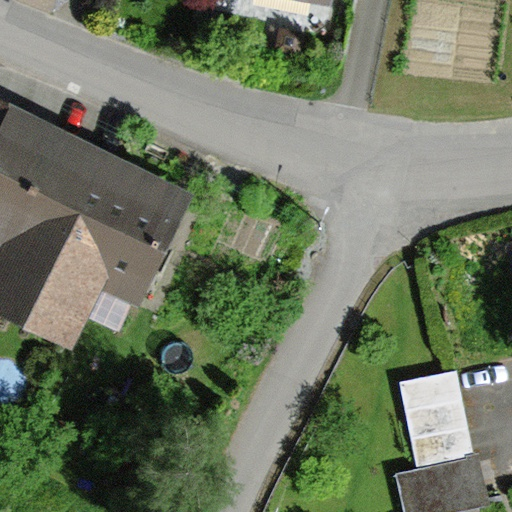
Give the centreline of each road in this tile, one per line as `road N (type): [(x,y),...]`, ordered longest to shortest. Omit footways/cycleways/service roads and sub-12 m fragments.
road 1 (residential): [(0,33),(399,170)]
road 2 (residential): [(399,170),(285,358),(228,511)]
